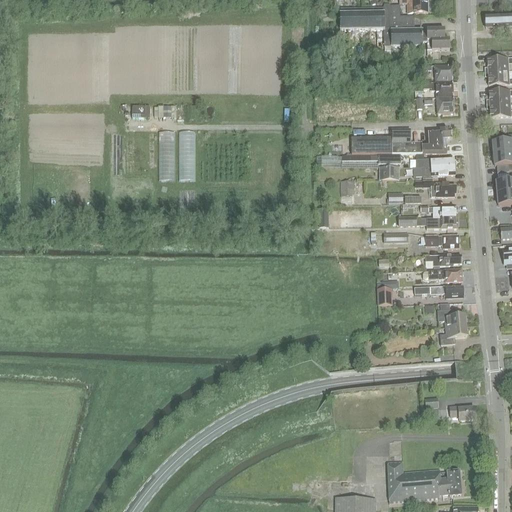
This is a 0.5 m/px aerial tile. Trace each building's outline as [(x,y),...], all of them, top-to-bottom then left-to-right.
[(401,0),(401,3),(399,3),(399,6),(407,6),(407,15),(412,15),(412,16),(428,16),(427,0),(401,0)] [(384,32),(384,48),(384,57),(391,57),(391,48),(422,48),(422,32),(414,32),(414,18),(400,18),(400,8),(391,8),(390,7),(384,7),(384,8),(384,10),(341,10),(341,15),(340,15),(340,32),(384,32)] [(485,19),(483,20),(484,23),(485,24),(485,26),(485,30),(487,30),(494,29),(495,30),(502,30),(502,29),(511,28),(511,16),(502,17),(501,17),(485,18),(485,19)] [(426,32),(426,43),(427,53),(449,52),(449,41),(444,42),(444,31),(426,32)] [(508,74),(508,66),(511,66),(511,60),(487,61),(488,74),(485,74),(485,75),(508,74)] [(435,84),(452,84),(451,67),(434,68),(435,84)] [(511,80),(508,81),(508,74),(485,75),(488,75),(488,88),(511,86),(511,80)] [(396,92),(406,92),(405,83),(396,83),(396,92)] [(436,93),(436,99),(453,99),(452,84),(435,84),(423,85),(424,90),(432,90),(432,93),(436,93)] [(510,106),(509,98),(511,98),(511,92),(488,94),(489,106),(486,107),(510,106)] [(454,116),(453,99),(436,99),(437,116),(454,116)] [(424,100),(424,110),(429,110),(429,108),(432,108),(432,100),(424,100)] [(188,106),(188,119),(203,120),(203,106),(188,106)] [(511,112),(510,113),(510,106),(486,107),(489,107),(490,120),(511,118),(511,112)] [(174,119),(175,107),(159,107),(158,118),(174,119)] [(132,108),(132,120),(150,120),(150,109),(132,108)] [(422,146),(422,156),(446,156),(446,139),(451,139),(450,130),(427,132),(428,146),(422,146)] [(392,140),(373,140),(351,140),(351,156),(392,156),(422,156),(422,146),(422,145),(411,145),(410,131),(391,131),(392,140)] [(175,181),(175,133),(160,133),(160,181),(175,181)] [(492,144),(493,156),(511,154),(511,150),(511,143),(511,142),(511,136),(505,137),(506,143),(492,144)] [(511,154),(493,156),(494,168),(508,167),(508,173),(511,172),(511,154)] [(401,167),(401,157),(342,158),(342,163),(378,163),(378,167),(401,167)] [(430,170),(454,169),(453,160),(430,163),(419,164),(420,170),(430,170)] [(430,170),(420,170),(414,170),(415,180),(454,177),(454,169),(430,170)] [(399,183),(399,170),(379,170),(379,183),(399,183)] [(511,176),(509,177),(509,183),(495,184),(497,196),(511,194),(511,176)] [(340,183),(341,199),(351,199),(351,195),(354,195),(353,183),(340,183)] [(454,196),(456,196),(455,188),(449,188),(449,185),(434,186),(434,183),(423,183),(423,190),(431,189),(431,199),(435,199),(454,199),(454,196)] [(511,194),(497,196),(498,208),(511,206),(511,210),(511,194)] [(388,206),(403,206),(403,195),(388,195),(388,206)] [(433,216),(433,221),(457,221),(457,210),(440,210),(433,210),(429,210),(429,208),(421,208),(421,214),(429,214),(429,216),(433,216)] [(418,221),(418,219),(398,219),(399,229),(418,229),(418,221)] [(457,231),(457,221),(433,221),(418,221),(418,229),(427,228),(427,231),(433,231),(440,231),(457,231)] [(511,229),(500,231),(501,241),(511,240),(511,229)] [(407,235),(383,236),(384,245),(408,245),(407,235)] [(426,249),(442,249),(442,251),(450,251),(450,252),(453,252),(453,251),(458,251),(458,238),(442,238),(442,239),(439,239),(439,238),(426,238),(426,249)] [(511,252),(502,254),(504,266),(509,266),(510,271),(511,271),(511,252)] [(452,257),(438,257),(425,258),(425,270),(433,270),(433,272),(438,272),(438,269),(461,266),(461,258),(452,258),(452,257)] [(444,272),(425,274),(423,276),(423,281),(425,282),(438,282),(445,282),(445,284),(453,284),(453,285),(456,285),(462,284),(461,272),(459,272),(444,272)] [(462,288),(445,289),(445,288),(430,289),(430,297),(445,296),(445,301),(463,301),(462,288)] [(391,292),(382,292),(377,292),(377,308),(392,308),(392,292),(391,292)] [(445,330),(465,329),(464,317),(450,318),(449,312),(437,313),(438,324),(444,323),(445,330)] [(466,339),(465,329),(445,330),(446,336),(439,337),(440,348),(453,346),(452,340),(466,339)] [(438,410),(437,400),(424,401),(425,411),(438,410)] [(450,410),(450,418),(458,418),(459,424),(475,422),(474,410),(458,412),(458,409),(450,410)] [(389,506),(394,505),(439,502),(438,498),(448,497),(448,499),(461,498),(459,473),(447,474),(443,474),(444,480),(440,481),(439,472),(403,475),(402,464),(387,465),(389,506)] [(375,511),(376,500),(335,500),(334,511),(375,511)]
